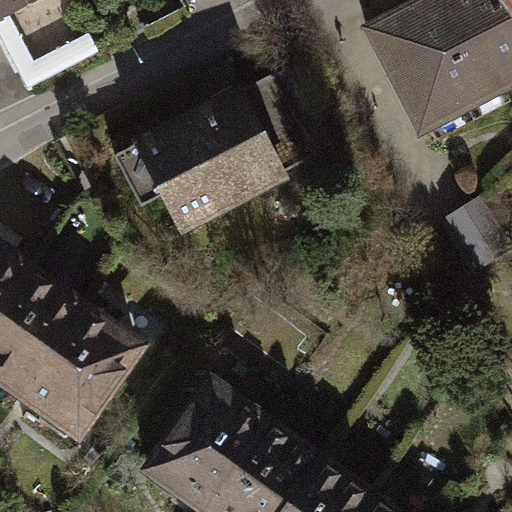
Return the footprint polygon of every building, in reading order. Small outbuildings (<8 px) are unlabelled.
[(0,39),(24,88),(99,50),(73,0),(31,0),(0,16),(0,39)] [(0,0),(0,16),(31,0),(0,0)] [(427,0),(367,31),(422,132),(511,83),(511,12),(504,0),(427,0)] [(289,63),(114,155),(141,205),(166,192),(184,226),(334,147),(289,63)] [(509,247),(480,201),(451,218),(480,265),(509,247)] [(0,310),(32,265),(0,242),(0,310)] [(32,265),(0,310),(0,378),(23,395),(88,304),(32,265)] [(88,304),(23,395),(79,435),(144,344),(88,304)] [(268,415),(213,375),(144,472),(199,511),(268,415)] [(281,511),(322,454),(268,415),(199,511),(201,511),(281,511)] [(363,511),(377,493),(322,454),(281,511),(363,511)] [(403,511),(377,493),(363,511),(403,511)]
